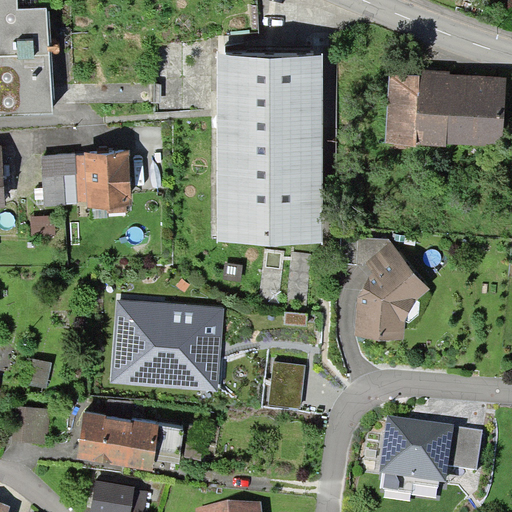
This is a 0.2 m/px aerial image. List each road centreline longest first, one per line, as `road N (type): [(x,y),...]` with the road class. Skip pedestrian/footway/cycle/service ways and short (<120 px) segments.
road 1 (residential): [(511,394),(400,386),(355,396),(338,422),(327,511)]
road 2 (tertiary): [(370,0),(511,54)]
